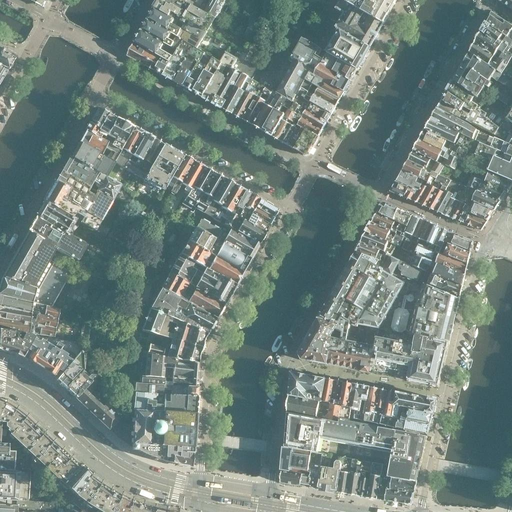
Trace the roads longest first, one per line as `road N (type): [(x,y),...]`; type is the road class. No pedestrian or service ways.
road 1 (residential): [(291,209),(213,348),(199,493)]
road 2 (residential): [(489,240),(419,511)]
road 3 (tertiary): [(0,375),(47,403),(126,471),(199,493)]
road 4 (residential): [(314,167),(115,57)]
road 5 (residential): [(95,97),(291,209)]
road 6 (residential): [(377,192),(489,0)]
road 7 (residential): [(282,364),(377,192)]
road 8 (residential): [(408,0),(314,167)]
road 9 (residential): [(0,263),(95,97)]
road 10 (residential): [(270,506),(282,364)]
